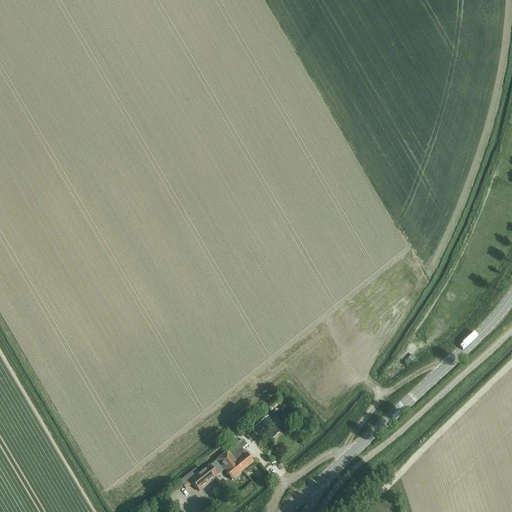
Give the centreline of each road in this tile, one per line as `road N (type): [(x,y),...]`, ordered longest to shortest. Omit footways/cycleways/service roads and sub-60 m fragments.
road 1 (tertiary): [(332,471),(511,296)]
road 2 (track): [(360,511),(511,362)]
